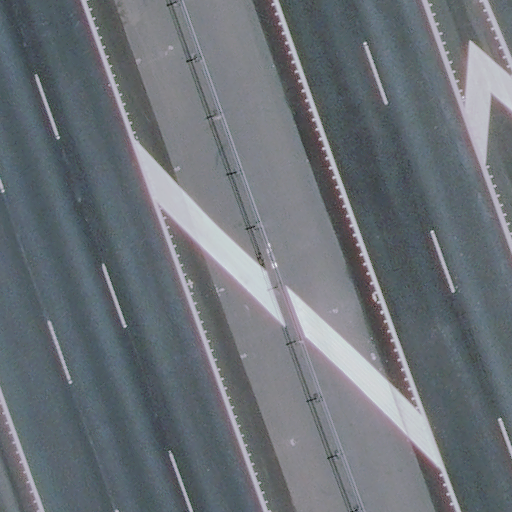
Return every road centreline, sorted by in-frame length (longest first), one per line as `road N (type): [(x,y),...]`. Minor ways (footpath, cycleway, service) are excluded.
road 1 (motorway): [(195,511),(8,0)]
road 2 (motorway): [(355,0),(511,433)]
